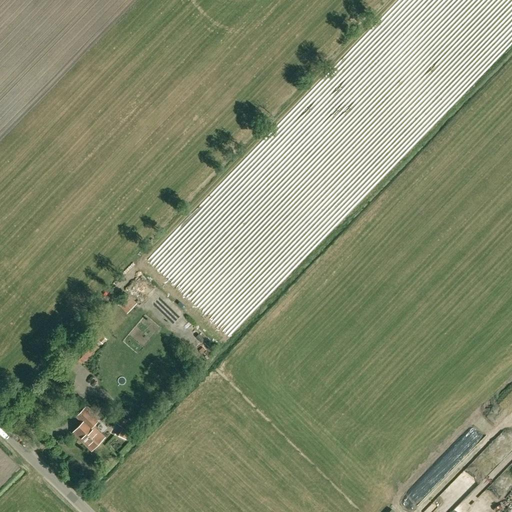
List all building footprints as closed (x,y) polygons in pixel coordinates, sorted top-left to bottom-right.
[(194,339),(199,346),(209,339),(204,332),(194,339)] [(82,379),(88,375),(85,370),(79,374),(82,379)] [(92,450),(104,438),(93,426),(99,420),(86,408),(77,417),(83,423),(74,432),(92,450)] [(132,432),(136,426),(120,417),(117,423),(132,432)] [(430,510),(432,511),(435,511),(441,506),(437,503),(430,510)]
